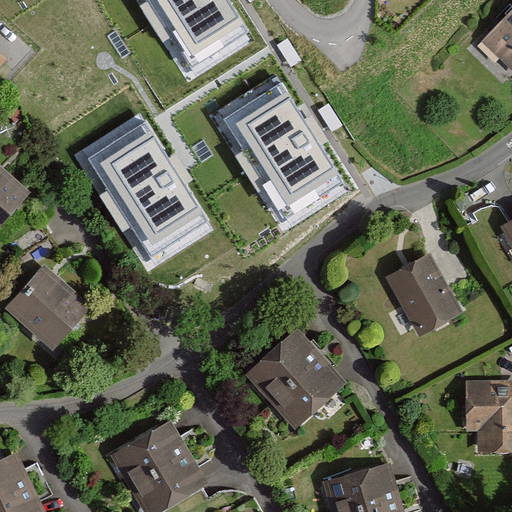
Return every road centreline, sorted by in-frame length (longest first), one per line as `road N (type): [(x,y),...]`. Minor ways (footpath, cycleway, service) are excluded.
road 1 (residential): [(511,145),(432,191),(381,203),(332,238),(212,353),(88,407),(0,417)]
road 2 (unknown): [(178,368),(68,206)]
